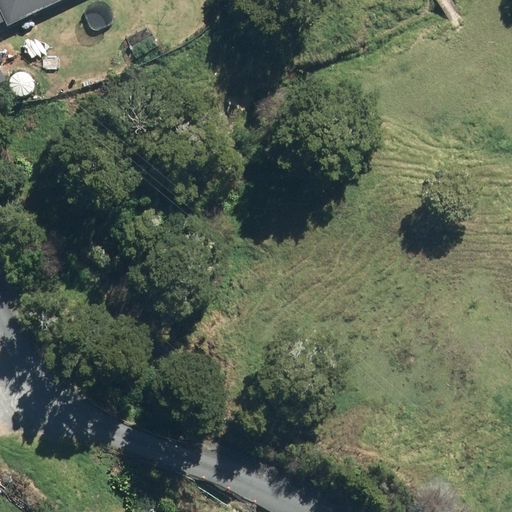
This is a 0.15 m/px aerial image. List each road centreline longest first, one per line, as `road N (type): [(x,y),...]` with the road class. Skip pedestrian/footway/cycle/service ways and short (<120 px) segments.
road 1 (residential): [(122,430),(314,511)]
road 2 (unclassified): [(0,335),(31,376),(122,430)]
